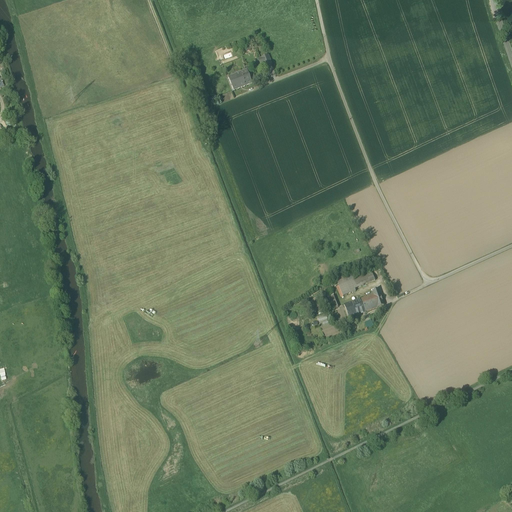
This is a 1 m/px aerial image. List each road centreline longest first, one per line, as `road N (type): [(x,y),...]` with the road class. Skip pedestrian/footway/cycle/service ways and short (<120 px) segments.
road 1 (residential): [(315,0),(376,187),(427,284),(511,246)]
road 2 (track): [(148,0),(197,128)]
